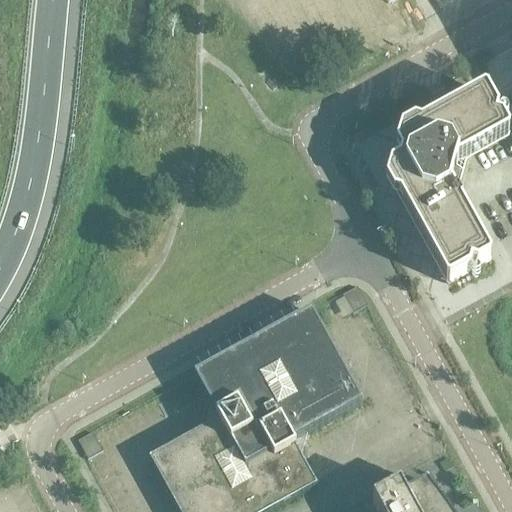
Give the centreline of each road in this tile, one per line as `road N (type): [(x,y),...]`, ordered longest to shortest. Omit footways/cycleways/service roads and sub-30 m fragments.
road 1 (unclassified): [(67,511),(37,454),(44,424),(366,245)]
road 2 (unclassified): [(511,10),(313,126),(313,147),(366,245)]
road 3 (unclassified): [(366,245),(511,508)]
road 4 (motorway): [(0,266),(37,138),(51,0)]
